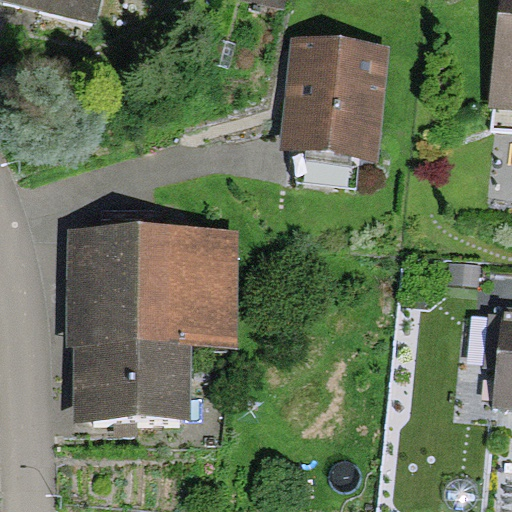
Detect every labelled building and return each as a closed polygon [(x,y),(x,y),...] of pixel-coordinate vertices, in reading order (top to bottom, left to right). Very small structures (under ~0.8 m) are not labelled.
[(0,0),(0,4),(98,27),(104,0),(0,0)] [(235,0),(289,11),(291,0),(235,0)] [(511,0),(503,0),(487,128),(511,131),(511,0)] [(297,157),(295,186),(377,191),(387,51),(291,45),(284,156),(297,157)] [(192,427),(194,354),(236,354),(238,235),(76,233),(74,359),(73,359),(72,425),(192,427)] [(511,311),(501,311),(493,407),(511,408),(511,311)]
